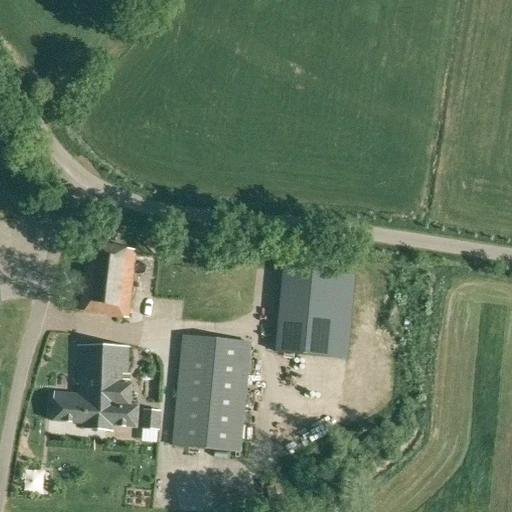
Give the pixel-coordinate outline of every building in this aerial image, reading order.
[(34,184),(40,181),(37,176),(31,179),(34,184)] [(109,320),(128,318),(136,251),(88,245),(80,313),(109,320)] [(167,254),(168,279),(185,278),(184,253),(167,254)] [(285,262),(277,346),(349,353),(357,269),(285,262)] [(144,311),(156,311),(156,276),(136,276),(136,320),(144,320),(144,311)] [(250,310),(251,286),(227,285),(227,309),(250,310)] [(239,453),(249,343),(183,337),(173,446),(239,453)] [(53,400),(51,423),(82,425),(82,430),(113,433),(113,428),(137,430),(139,406),(131,406),(132,384),(127,384),(127,381),(129,381),(130,376),(128,376),(129,347),(76,346),(76,392),(73,392),(73,387),(54,385),(53,400)] [(158,432),(160,412),(144,410),(142,430),(158,432)]
